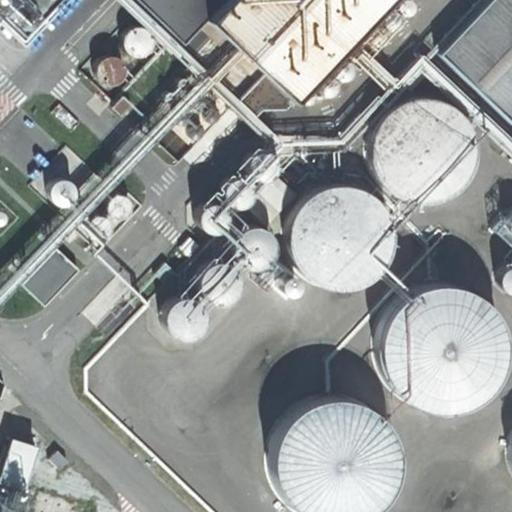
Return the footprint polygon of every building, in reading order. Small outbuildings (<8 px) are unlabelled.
[(0,0),(0,15),(21,35),(54,0),(0,0)] [(217,0),(202,17),(287,97),(339,43),(359,62),(377,43),(356,23),(377,0),(217,0)] [(511,0),(479,0),(430,51),(503,121),(511,111),(511,0)] [(144,59),(151,53),(154,41),(150,30),(143,24),(132,23),(123,28),(117,38),(118,48),(122,55),(131,60),(144,59)] [(114,85),(121,79),(125,67),(121,57),(113,51),(103,50),(94,54),(88,64),(89,75),(93,82),(102,86),(114,85)] [(391,74),(400,84),(419,66),(410,56),(391,74)] [(189,98),(205,117),(218,105),(201,87),(189,98)] [(376,178),(384,187),(395,195),(406,200),(421,202),(434,201),(447,195),(459,186),(467,175),(473,161),(474,145),(471,131),(464,118),(454,107),(438,99),(421,96),(403,99),(389,106),(379,116),(370,136),(368,150),(370,164),(376,178)] [(189,135),(199,125),(180,106),(170,116),(189,135)] [(511,111),(503,121),(511,128),(511,111)] [(259,181),(266,176),(270,168),(270,159),(266,151),(256,145),(246,145),(237,151),(233,161),(235,172),(243,180),(251,182),(259,181)] [(245,190),(243,180),(235,172),(223,171),(212,177),(209,188),(211,200),(218,206),(228,209),(234,208),(243,201),(245,190)] [(275,211),(286,199),(267,181),(256,193),(275,211)] [(278,259),(283,269),(290,279),(300,287),(314,293),(330,295),(347,293),(364,284),(376,272),(383,260),(386,245),(385,226),(379,210),(371,199),(356,189),(340,183),(325,183),(306,188),(290,199),(280,212),(275,227),(274,242),(278,259)] [(39,304),(74,269),(51,247),(16,282),(39,304)] [(443,407),(462,401),(478,390),(493,371),(498,357),(500,339),(496,319),(488,305),(477,292),(461,282),(444,277),(426,277),(406,283),(392,292),(380,305),(372,323),(369,340),(370,355),(375,371),(383,383),(392,391),(402,399),(413,404),(428,407),(443,407)] [(204,301),(215,299),(212,285),(178,291),(180,305),(164,307),(170,337),(209,331),(204,301)] [(362,511),(376,501),(387,482),(392,464),(391,446),(385,427),(376,414),(362,402),(345,394),(325,391),(308,394),(290,402),(274,416),(264,434),(260,452),(261,469),(267,487),(274,498),(285,510),(289,511),(362,511)]
